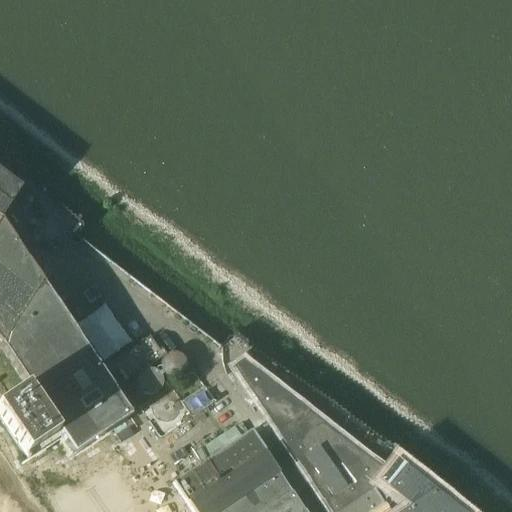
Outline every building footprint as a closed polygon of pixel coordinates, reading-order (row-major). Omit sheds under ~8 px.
[(0,345),(39,285),(38,284),(39,284),(26,264),(0,224),(0,220),(19,191),(17,189),(0,175),(0,345)] [(22,237),(11,220),(2,226),(13,243),(22,237)] [(39,285),(0,345),(0,349),(25,387),(25,386),(27,389),(25,391),(24,391),(23,391),(0,406),(0,421),(28,462),(58,442),(69,458),(129,417),(77,339),(39,283),(39,284),(38,284),(39,285)] [(90,286),(80,293),(86,303),(96,296),(90,286)] [(156,362),(156,363),(156,365),(156,367),(157,369),(158,370),(159,371),(161,373),(162,373),(164,374),(166,374),(168,374),(169,374),(171,374),(173,373),(174,371),(175,370),(176,369),(177,367),(178,365),(178,363),(178,361),(177,360),(176,358),(175,356),(174,355),(173,354),(171,353),(169,353),(168,352),(166,352),(164,353),(162,353),(161,354),(159,355),(158,357),(157,358),(156,360),(156,362)] [(379,483),(410,508),(404,511),(456,511),(395,463),(385,475),(245,366),(241,363),(234,368),(330,511),(372,511),(382,506),(373,491),(378,488),(377,486),(379,483)] [(132,377),(132,379),(132,380),(132,382),(133,384),(134,386),(136,387),(137,388),(139,389),(141,390),(142,390),(144,390),(146,390),(148,389),(150,388),(151,387),(152,386),(153,384),(154,382),(155,380),(155,379),(155,377),(154,375),(153,373),(152,371),(151,370),(150,369),(148,368),(146,367),(144,367),(142,367),(141,367),(139,368),(137,369),(136,370),(134,371),(133,373),(132,375),(132,377)] [(302,511),(290,493),(289,493),(250,434),(174,485),(173,486),(190,511),(302,511)]
